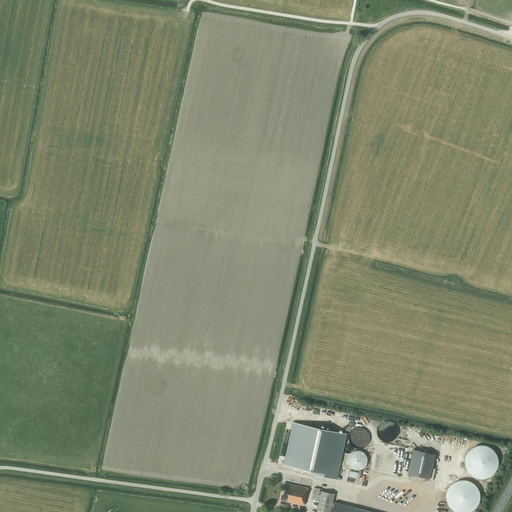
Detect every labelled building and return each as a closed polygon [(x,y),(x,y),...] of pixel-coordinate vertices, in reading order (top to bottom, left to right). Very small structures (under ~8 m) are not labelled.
[(339,417),(340,412),(326,409),(324,413),(339,417)] [(390,421),(387,420),(385,421),(383,421),(381,423),(379,424),(378,426),(377,428),(377,430),(377,432),(377,435),(378,437),(379,438),(381,440),(383,441),(385,442),(387,442),(390,442),(392,441),(394,440),(395,438),(397,437),(398,435),(398,432),(398,430),(398,428),(397,426),(395,424),(394,422),(392,421),(390,421)] [(293,422),(284,464),(312,471),(312,474),(336,479),(346,433),(293,422)] [(368,444),(369,442),(370,440),(370,438),(370,436),(369,434),(368,432),(366,430),(365,429),(363,428),(361,427),(358,427),(356,428),(354,428),(352,430),(351,431),(350,433),(349,435),(348,437),(348,439),(349,441),(350,443),(351,445),(352,447),(354,448),(356,448),(358,449),(361,449),(363,448),(365,447),(366,446),(368,444)] [(488,446),(487,446),(486,446),(485,445),(484,445),(482,445),(481,445),(480,445),(479,445),(478,445),(477,446),(476,446),(475,447),(474,447),(473,448),(472,448),(471,449),(470,450),(469,451),(468,452),(467,453),(466,454),(466,456),(466,457),(465,458),(465,459),(465,460),(465,461),(465,462),(465,463),(465,465),(465,466),(466,467),(466,468),(466,469),(467,470),(468,471),(468,472),(469,473),(470,474),(471,475),(472,476),(473,476),(474,477),(476,477),(477,478),(478,478),(479,478),(480,479),(481,479),(482,479),(484,478),(485,478),(486,478),(487,478),(488,477),(489,477),(490,476),(491,476),(492,475),(493,474),(494,473),(495,472),(496,471),(496,470),(497,469),(497,468),(498,466),(498,465),(498,464),(498,463),(498,462),(498,461),(498,460),(498,458),(498,457),(497,456),(497,455),(496,454),(496,453),(495,452),(495,451),(494,450),(493,449),(492,449),(491,448),(490,447),(489,447),(488,446)] [(435,454),(413,449),(408,474),(430,478),(435,454)] [(367,462),(367,460),(367,458),(366,455),(364,454),(363,452),(361,451),(359,451),(356,450),(354,451),(352,452),(350,453),(349,455),(348,457),(348,459),(348,462),(348,464),(349,466),(351,468),(353,469),(355,470),(357,470),(359,470),(362,469),(363,468),(365,466),(366,464),(367,462)] [(453,483),(450,485),(449,488),(447,491),(446,494),(446,497),(447,500),(448,503),(449,506),(451,508),(453,510),(456,511),(469,511),(471,511),(474,510),(476,508),(478,505),(479,502),(480,499),(480,496),(480,493),(479,490),(477,487),(475,485),(473,483),(470,481),(467,480),(464,480),(461,480),(458,480),(455,482),(453,483)] [(304,505),(307,488),(284,483),(283,488),(281,500),(286,501),(286,502),(304,505)] [(319,500),(320,494),(319,494),(320,489),(314,487),(312,499),(319,500)] [(332,502),(334,493),(321,491),(320,494),(319,500),(316,511),(330,511),(331,507),(333,507),(331,511),(374,511),(334,502),(334,503),(332,502)] [(411,491),(401,499),(405,505),(416,497),(411,491)]
